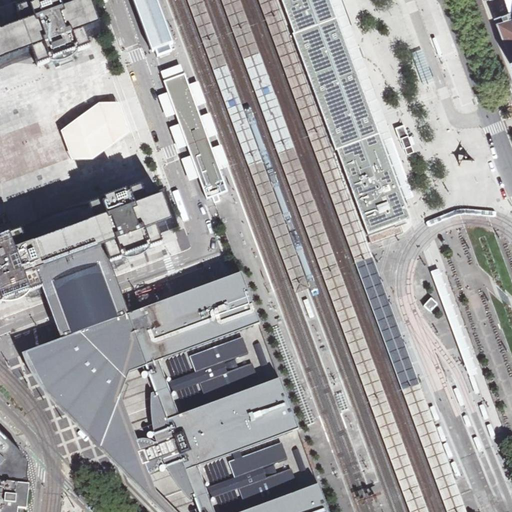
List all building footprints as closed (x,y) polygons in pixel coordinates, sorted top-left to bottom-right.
[(0,64),(28,54),(32,52),(38,67),(54,61),(74,54),(90,48),(84,33),(100,27),(90,1),(75,7),(72,0),(44,0),(35,4),(17,10),(23,26),(18,27),(0,33),(0,64)] [(133,0),(152,52),(156,51),(157,57),(173,51),(170,45),(173,44),(157,0),(133,0)] [(188,0),(296,295),(308,290),(268,181),(240,105),(239,101),(201,0),(188,0)] [(427,511),(237,0),(223,0),(411,511),(427,511)] [(260,0),(323,171),(449,511),(464,511),(395,318),(376,264),(371,236),(355,194),(350,196),(334,154),(329,138),(327,133),(319,112),(317,106),(307,80),(305,75),(303,67),(292,38),(281,6),(278,0),(260,0)] [(355,194),(371,236),(384,232),(396,227),(396,228),(410,223),(409,218),(408,216),(407,214),(406,212),(403,201),(399,190),(398,188),(395,180),(380,138),(374,122),(368,106),(364,95),(349,53),(348,51),(345,44),(343,38),(341,32),(337,22),(329,0),(278,0),(281,6),(292,38),(303,67),(305,75),(307,80),(317,106),(319,112),(327,133),(329,138),(334,154),(350,196),(355,194)] [(329,0),(337,22),(343,38),(345,44),(348,51),(349,53),(364,95),(368,106),(374,122),(380,138),(395,180),(398,188),(399,190),(403,201),(414,197),(401,162),(385,118),(354,34),(341,0),(329,0)] [(511,16),(506,19),(507,21),(500,23),(506,38),(511,55),(511,16)] [(436,39),(432,40),(439,58),(442,56),(436,39)] [(422,50),(413,53),(425,86),(434,83),(422,50)] [(166,84),(169,94),(182,89),(185,88),(189,87),(185,76),(179,79),(166,84)] [(191,93),(198,110),(208,106),(200,83),(189,87),(191,93)] [(182,89),(169,94),(171,99),(173,105),(178,117),(181,126),(186,141),(189,147),(192,157),(198,173),(201,180),(204,189),(206,194),(208,200),(212,198),(228,193),(221,173),(218,166),(212,150),(208,140),(206,134),(203,126),(201,119),(198,110),(196,105),(189,87),(182,89)] [(178,117),(169,94),(159,97),(167,120),(178,117)] [(122,98),(86,96),(55,119),(73,165),(119,160),(137,142),(122,98)] [(206,134),(208,140),(219,136),(212,116),(201,119),(203,126),(206,134)] [(186,141),(181,126),(171,129),(179,150),(189,147),(186,141)] [(405,126),(396,129),(400,140),(402,139),(407,156),(408,156),(409,158),(415,156),(414,153),(405,126)] [(218,166),(221,173),(231,169),(223,147),(212,150),(218,166)] [(198,173),(192,157),(182,161),(190,183),(201,180),(198,173)] [(0,303),(7,301),(25,295),(42,288),(46,297),(50,308),(58,332),(61,343),(129,318),(128,315),(126,308),(117,283),(113,272),(111,266),(110,263),(127,257),(129,256),(146,250),(162,244),(156,228),(172,222),(163,198),(147,204),(141,187),(125,193),(107,200),(91,206),(68,214),(23,231),(6,237),(0,239),(0,303)] [(439,269),(431,272),(469,376),(477,373),(439,269)] [(71,421),(103,452),(157,511),(328,511),(320,490),(299,434),(280,382),(261,326),(242,276),(221,283),(186,296),(140,313),(129,318),(61,343),(34,354),(28,355),(40,381),(52,400),(71,421)] [(431,299),(424,306),(431,313),(438,305),(431,299)] [(309,300),(304,302),(310,319),(315,317),(309,300)] [(305,421),(313,418),(277,323),(269,326),(305,421)] [(473,377),(469,379),(474,396),(478,394),(473,377)] [(457,390),(453,391),(459,409),(463,407),(457,390)] [(432,407),(428,408),(433,422),(437,421),(432,407)] [(486,426),(491,441),(496,439),(490,424),(486,426)] [(0,482),(24,485),(25,481),(27,481),(28,467),(28,465),(26,462),(18,454),(19,454),(3,438),(0,435),(0,482)] [(476,439),(472,440),(478,454),(482,453),(476,439)] [(442,445),(447,460),(451,458),(445,444),(442,445)] [(454,464),(450,466),(455,480),(459,478),(454,464)] [(0,511),(20,511),(21,510),(26,510),(29,486),(24,485),(0,482),(0,511)]
